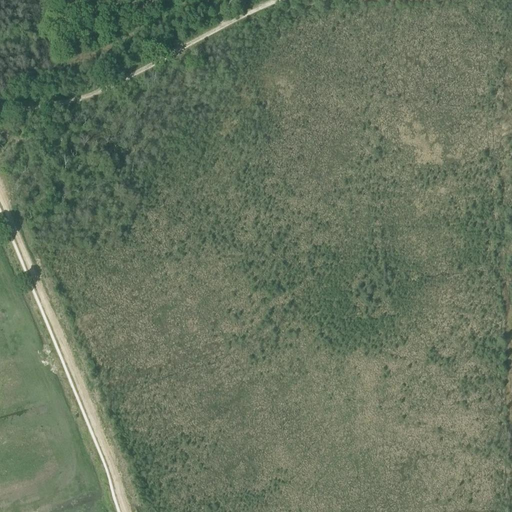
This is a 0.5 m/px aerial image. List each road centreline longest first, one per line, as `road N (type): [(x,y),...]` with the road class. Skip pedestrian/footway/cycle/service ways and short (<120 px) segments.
road 1 (track): [(0,198),(124,511)]
road 2 (track): [(281,0),(91,95),(0,113)]
